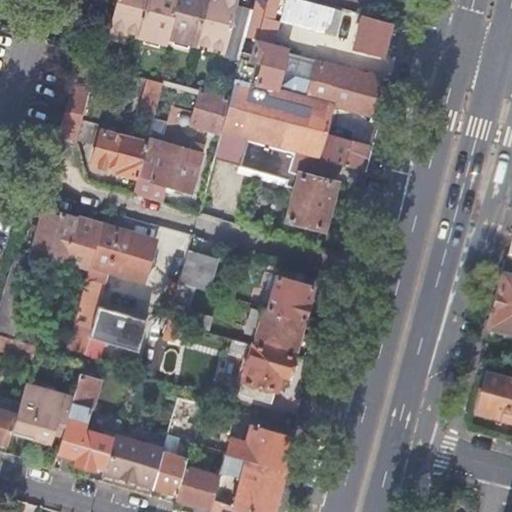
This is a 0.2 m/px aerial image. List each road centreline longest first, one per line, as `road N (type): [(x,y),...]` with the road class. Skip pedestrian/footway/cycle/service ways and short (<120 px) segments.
road 1 (primary): [(460,47),(332,511)]
road 2 (primary): [(395,437),(494,71)]
road 3 (residential): [(50,182),(368,277)]
road 4 (residential): [(0,148),(45,0)]
road 5 (residential): [(0,477),(120,511)]
